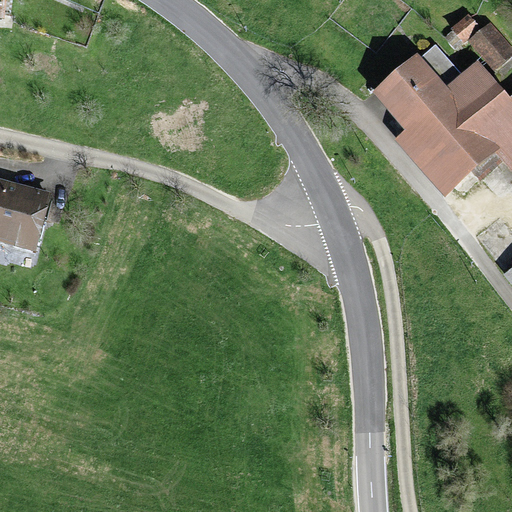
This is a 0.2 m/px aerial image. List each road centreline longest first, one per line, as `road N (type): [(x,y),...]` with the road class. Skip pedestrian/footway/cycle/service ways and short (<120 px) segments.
road 1 (secondary): [(166,0),(265,92),(336,219),(366,353),(372,511)]
road 2 (track): [(409,511),(375,236),(359,210),(336,219)]
